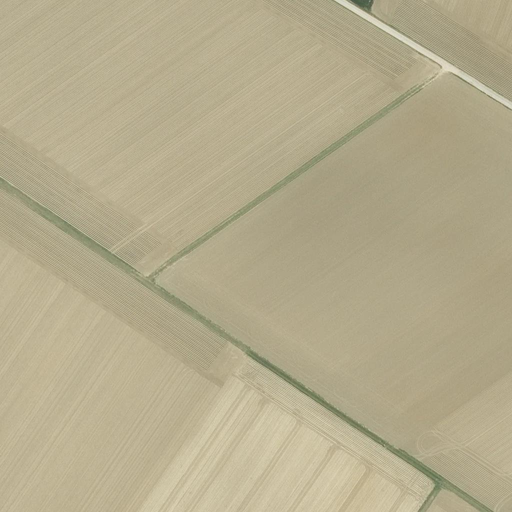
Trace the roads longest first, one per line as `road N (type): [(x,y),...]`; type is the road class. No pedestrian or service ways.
road 1 (track): [(0,183),(482,511)]
road 2 (track): [(446,67),(146,282)]
road 3 (track): [(511,108),(335,0)]
